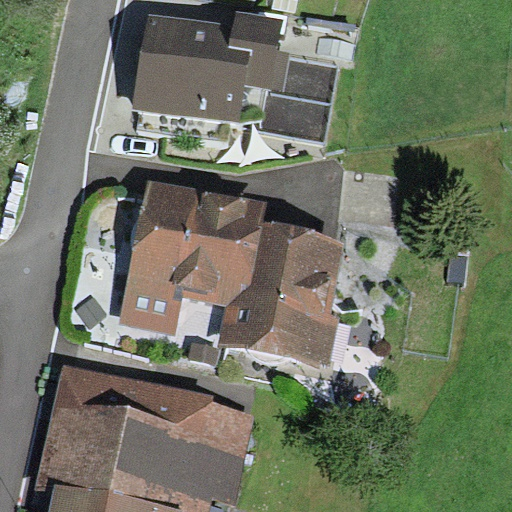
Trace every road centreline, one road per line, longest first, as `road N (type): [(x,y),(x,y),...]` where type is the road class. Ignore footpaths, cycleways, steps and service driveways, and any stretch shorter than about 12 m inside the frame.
road 1 (residential): [(94,0),(32,291)]
road 2 (residential): [(32,291),(0,479)]
